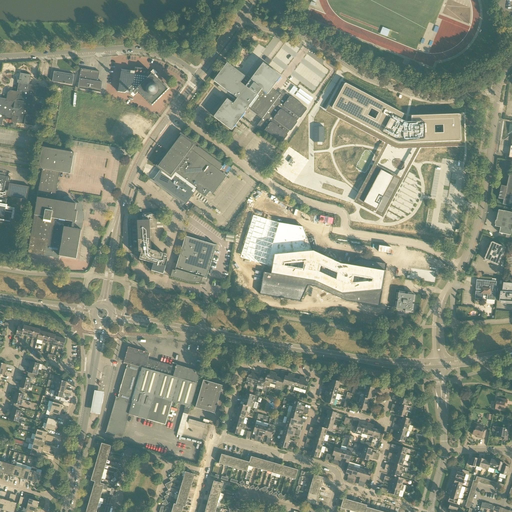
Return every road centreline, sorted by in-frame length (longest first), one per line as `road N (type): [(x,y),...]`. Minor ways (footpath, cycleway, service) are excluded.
road 1 (residential): [(459,268),(428,248),(351,234),(340,211),(282,192),(172,112)]
road 2 (unclassified): [(498,91),(446,99),(408,92),(288,31),(241,18)]
road 3 (tertiary): [(439,363),(360,359),(199,331)]
road 4 (residential): [(223,437),(246,363),(317,376),(296,459)]
road 5 (unclassified): [(199,76),(131,48),(0,57)]
road 6 (unclassified): [(459,268),(480,212),(498,91)]
road 7 (residential): [(50,495),(76,377),(70,368),(24,356)]
road 8 (residential): [(65,511),(92,373)]
road 9 (unknown): [(345,228),(325,229),(322,240),(354,257),(359,287),(352,295),(336,292)]
